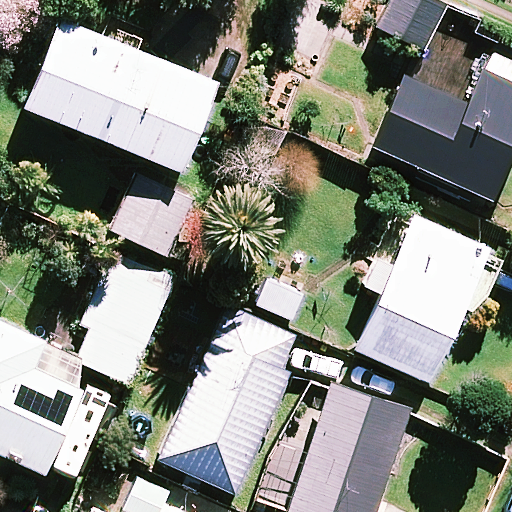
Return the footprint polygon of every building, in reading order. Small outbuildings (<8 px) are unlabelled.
[(442,3),(435,0),(386,0),(374,25),(419,48),(442,3)] [(209,79),(52,15),(17,102),(174,165),(209,79)] [(511,135),(511,63),(486,52),(464,103),(400,75),(369,145),(485,196),(511,135)] [(302,101),(303,95),(302,87),(299,81),(295,75),(288,72),(281,71),(274,71),(268,74),(262,79),(259,85),(257,93),(258,100),(261,106),(266,112),(272,115),(279,117),(286,116),(293,113),(298,108),(302,101)] [(190,198),(134,172),(109,228),(165,254),(190,198)] [(502,255),(407,212),(388,255),(375,249),(360,283),(375,289),(349,345),(422,378),(461,291),(481,301),(502,255)] [(170,276),(118,253),(71,357),(124,380),(170,276)] [(211,293),(183,279),(169,308),(197,322),(211,293)] [(156,458),(233,491),(284,369),(277,366),(291,333),(221,304),(156,458)] [(38,338),(0,321),(0,450),(40,468),(75,386),(27,365),(38,338)] [(368,511),(404,404),(328,379),(301,462),(265,450),(248,502),(278,511),(368,511)] [(131,511),(155,511),(167,487),(136,474),(121,507),(131,511)]
